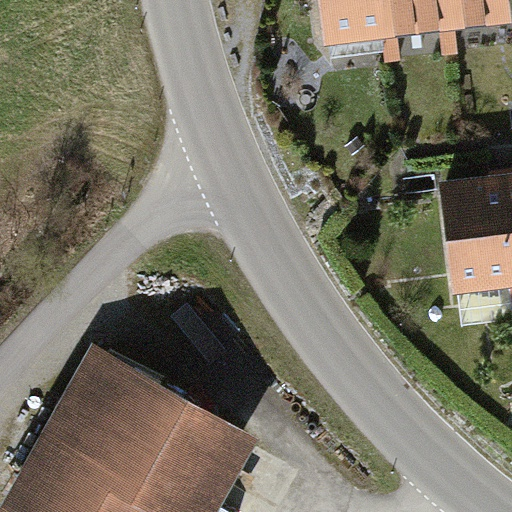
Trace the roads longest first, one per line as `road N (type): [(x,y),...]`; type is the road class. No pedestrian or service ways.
road 1 (unclassified): [(173,0),(222,164),(301,313),(400,427),(496,511)]
road 2 (track): [(0,375),(149,220),(222,164)]
